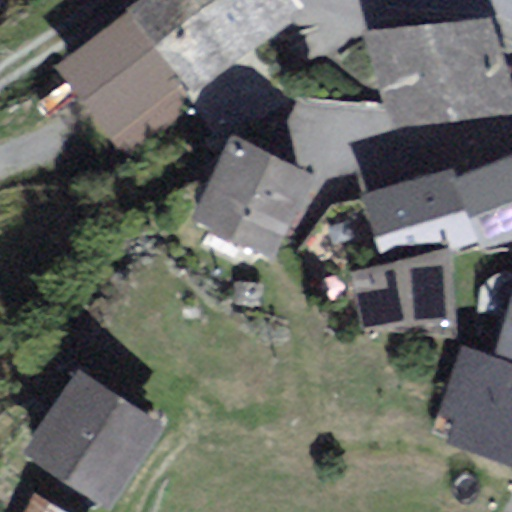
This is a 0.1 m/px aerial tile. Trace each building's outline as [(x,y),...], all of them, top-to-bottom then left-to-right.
[(299,9),(292,0),(139,0),(191,79),(299,9)] [(129,12),(65,58),(110,121),(174,74),(129,12)] [(381,32),(396,111),(505,91),(490,12),(381,32)] [(307,168),(240,133),(203,205),(270,240),(307,168)] [(511,149),(465,166),(489,234),(511,226),(511,149)] [(459,225),(443,169),(372,189),(388,244),(459,225)] [(445,250),(361,264),(370,320),(454,306),(445,250)] [(463,408),(456,430),(511,447),(511,355),(469,342),(450,404),(463,408)] [(92,361),(32,439),(115,501),(174,424),(92,361)] [(94,511),(44,482),(26,511),(94,511)]
